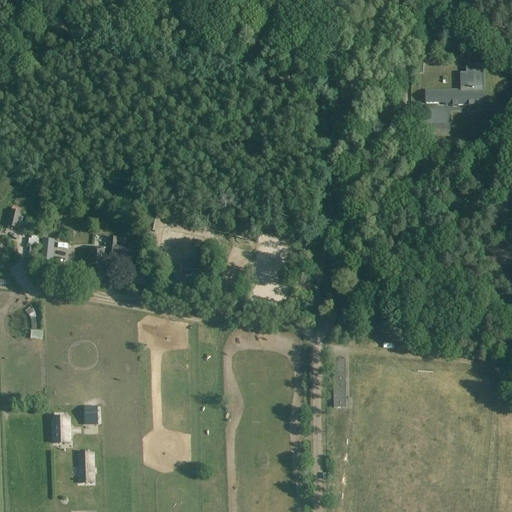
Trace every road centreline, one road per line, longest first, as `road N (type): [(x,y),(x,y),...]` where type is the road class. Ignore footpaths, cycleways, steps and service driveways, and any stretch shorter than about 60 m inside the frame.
road 1 (track): [(52,23),(331,93),(315,333)]
road 2 (unclassified): [(318,511),(315,333)]
